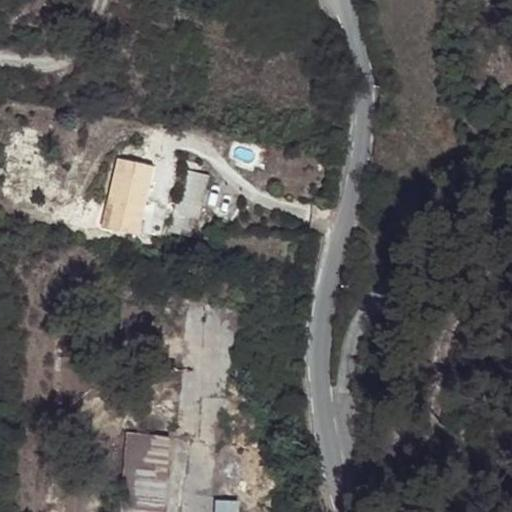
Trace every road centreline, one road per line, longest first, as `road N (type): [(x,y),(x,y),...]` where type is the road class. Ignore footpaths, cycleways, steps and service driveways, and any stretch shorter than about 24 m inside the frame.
road 1 (residential): [(339,0),(369,78),(359,162),(309,366),(336,459),(341,511)]
road 2 (track): [(511,263),(455,320),(432,375),(434,426),(400,436),(382,306),(366,307)]
